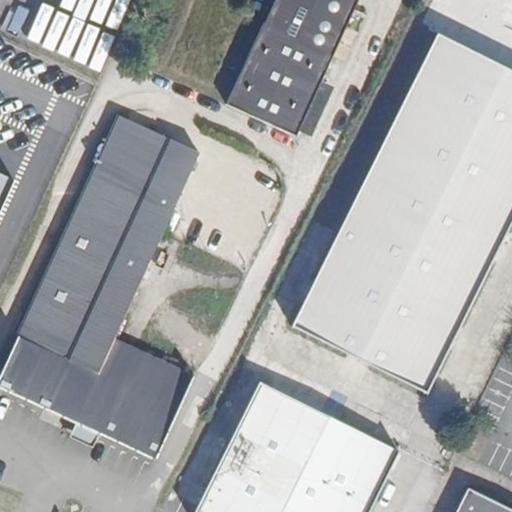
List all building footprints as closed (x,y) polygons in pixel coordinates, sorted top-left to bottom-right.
[(295,137),(358,2),(354,0),(275,0),(227,105),(295,137)] [(511,220),(511,72),(437,34),(292,327),(426,393),(511,220)] [(0,389),(155,461),(194,377),(113,338),(199,153),(120,116),(0,375),(0,389)] [(0,209),(14,180),(0,174),(0,209)] [(368,511),(397,452),(259,383),(195,511),(368,511)] [(511,511),(511,510),(466,489),(454,511),(511,511)]
